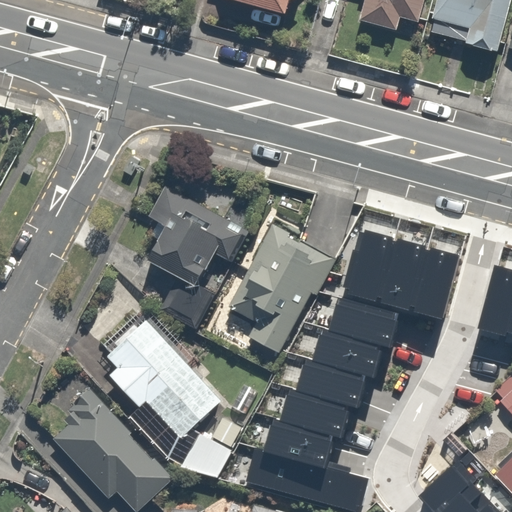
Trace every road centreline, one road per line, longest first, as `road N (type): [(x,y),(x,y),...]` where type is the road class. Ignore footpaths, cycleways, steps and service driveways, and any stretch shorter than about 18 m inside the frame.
road 1 (secondary): [(126,72),(511,176)]
road 2 (residential): [(126,72),(0,338)]
road 3 (secondary): [(0,37),(126,72)]
